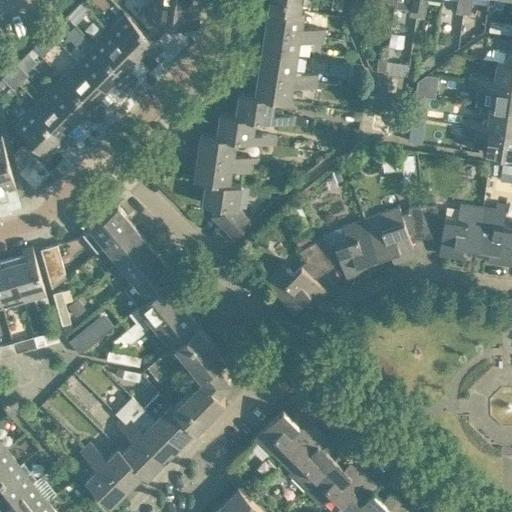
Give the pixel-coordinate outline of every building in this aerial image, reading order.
[(188,14),(189,2),(174,0),(149,0),(147,19),(161,21),(181,24),(195,38),(196,37),(197,30),(195,30),(197,16),(188,14)] [(269,0),(265,26),(307,32),(306,39),(323,42),(325,28),(302,24),(304,8),(300,7),(300,0),(269,0)] [(341,8),(342,0),(331,0),(331,7),(341,8)] [(378,9),(379,0),(365,0),(364,7),(378,9)] [(423,16),(425,0),(411,0),(409,14),(423,16)] [(457,0),(456,11),(470,13),(471,1),(488,3),(488,0),(457,0)] [(146,48),(153,55),(160,48),(154,40),(125,12),(109,29),(137,57),(146,48)] [(489,29),(511,32),(511,22),(490,19),(489,29)] [(184,42),(168,26),(161,33),(177,49),(184,42)] [(265,26),(262,48),(297,54),(300,38),(306,39),(307,32),(265,26)] [(51,30),(49,31),(55,37),(59,33),(53,27),(51,30)] [(149,70),(137,57),(109,29),(93,44),(129,79),(136,72),(141,78),(149,86),(157,78),(149,70)] [(160,48),(169,57),(177,49),(161,33),(154,40),(160,48)] [(511,38),(493,36),(492,45),(504,47),(502,60),(511,61),(511,38)] [(41,40),(33,47),(39,52),(46,45),(41,40)] [(129,79),(93,44),(78,60),(106,88),(114,79),(121,86),(129,79)] [(297,54),(262,48),(259,71),(300,77),(299,84),(316,87),(317,80),(318,73),(295,69),(297,54)] [(378,56),(376,69),(385,71),(385,70),(386,58),(387,57),(378,56)] [(106,88),(78,60),(62,75),(97,111),(104,103),(97,97),(106,88)] [(396,60),(395,72),(407,74),(408,62),(396,60)] [(511,61),(502,60),(497,60),(494,76),(488,75),(487,82),(511,85),(511,61)] [(165,70),(157,62),(149,70),(157,78),(165,70)] [(318,73),(317,80),(325,81),(327,71),(318,70),(318,73)] [(255,93),(274,96),(274,97),(290,99),(293,83),(299,84),(300,77),(259,71),(255,93)] [(469,86),(492,90),(490,105),(511,108),(511,85),(487,82),(488,75),(471,72),(469,86)] [(97,111),(62,75),(46,91),(74,119),(83,111),(90,118),(97,111)] [(416,84),(415,94),(428,96),(429,86),(416,84)] [(236,114),(255,116),(255,117),(294,123),(295,114),(272,111),(274,97),(274,96),(255,93),(239,90),(236,113),(236,114)] [(74,119),(46,91),(30,107),(65,142),(73,135),(66,128),(74,119)] [(128,92),(119,101),(127,109),(136,100),(128,92)] [(411,117),(424,119),(428,96),(415,94),(411,117)] [(118,118),(127,109),(119,101),(110,110),(118,118)] [(511,108),(490,105),(488,117),(484,117),(481,120),(480,127),(511,131),(511,108)] [(52,142),(58,149),(65,142),(30,107),(14,123),(42,151),(52,142)] [(255,116),(236,114),(236,113),(220,111),(217,133),(217,134),(236,137),(275,143),(276,134),(253,131),(255,117),(255,116)] [(451,118),(450,129),(485,135),(483,151),(511,155),(511,131),(480,127),(481,120),(464,117),(464,120),(451,118)] [(96,123),(87,132),(95,140),(104,131),(96,123)] [(198,154),(239,160),(238,167),(255,170),(257,156),(234,152),(236,137),(217,134),(217,133),(201,131),(198,154)] [(87,149),(95,140),(87,132),(78,141),(87,149)] [(2,137),(0,137),(0,179),(3,178),(5,188),(15,185),(2,137)] [(415,152),(402,154),(404,168),(405,183),(418,182),(415,152)] [(229,182),(229,181),(232,166),(238,167),(239,160),(198,154),(194,177),(206,179),(206,178),(229,182)] [(50,171),(34,155),(26,163),(42,178),(50,171)] [(65,155),(55,164),(64,172),(73,163),(65,155)] [(489,161),(488,171),(497,172),(498,162),(489,161)] [(35,186),(42,178),(26,163),(19,170),(35,186)] [(500,178),(511,180),(511,164),(502,163),(500,178)] [(338,185),(334,175),(326,178),(329,187),(338,185)] [(247,191),(248,184),(229,181),(229,182),(206,178),(206,179),(203,201),(213,203),(212,215),(234,238),(251,220),(237,207),(240,190),(247,191)] [(420,196),(421,203),(425,236),(441,234),(439,252),(462,256),(464,244),(476,246),(482,206),(458,202),(456,218),(436,215),(433,203),(432,195),(420,196)] [(6,198),(0,199),(0,214),(10,212),(6,198)] [(495,206),(483,204),(482,206),(476,246),(489,248),(487,260),(511,263),(511,258),(511,225),(503,224),(507,202),(496,200),(495,206)] [(97,250),(105,244),(132,222),(118,203),(82,232),(97,250)] [(416,255),(410,237),(425,236),(421,203),(408,203),(409,210),(401,213),(398,205),(364,217),(378,256),(390,251),(394,263),(416,255)] [(323,235),(310,243),(327,269),(341,260),(347,279),(370,271),(366,260),(378,256),(364,217),(342,224),(347,239),(329,245),(323,235)] [(105,244),(119,262),(147,239),(132,222),(105,244)] [(309,241),(304,230),(292,235),(297,246),(309,241)] [(119,262),(133,278),(134,280),(161,257),(147,239),(119,262)] [(41,246),(43,255),(51,283),(65,272),(57,242),(41,246)] [(328,291),(314,277),(327,269),(310,243),(300,249),(306,260),(292,274),(281,262),(264,279),(293,308),(303,299),(311,307),(328,291)] [(23,252),(12,256),(24,299),(34,296),(37,308),(49,304),(32,245),(22,248),(23,252)] [(0,296),(2,305),(24,299),(12,256),(0,258),(0,296)] [(140,287),(130,295),(138,304),(138,305),(148,296),(148,297),(166,282),(167,283),(176,275),(161,257),(134,280),(140,287)] [(122,334),(128,342),(154,323),(153,322),(180,300),(167,283),(166,282),(148,297),(148,296),(138,305),(138,304),(129,312),(137,322),(122,334)] [(53,291),(57,305),(66,303),(62,289),(53,291)] [(153,322),(154,323),(168,340),(171,338),(173,340),(197,321),(180,300),(153,322)] [(72,327),(66,303),(57,305),(65,333),(72,327)] [(103,312),(76,333),(69,339),(79,352),(86,347),(113,324),(103,312)] [(202,376),(174,404),(174,405),(196,427),(225,397),(218,390),(231,378),(228,375),(218,362),(226,356),(197,321),(173,340),(202,376)] [(56,329),(43,333),(34,335),(37,345),(59,339),(56,329)] [(34,335),(26,337),(12,341),(15,351),(37,345),(34,335)] [(12,341),(0,344),(0,355),(15,351),(12,341)] [(158,380),(170,371),(165,365),(175,356),(168,348),(146,366),(158,380)] [(106,357),(123,361),(125,352),(108,349),(106,357)] [(139,364),(141,355),(125,352),(123,361),(139,364)] [(139,379),(141,370),(124,367),(122,376),(139,379)] [(155,417),(154,418),(180,443),(196,427),(174,405),(174,404),(159,389),(143,404),(149,411),(155,417)] [(265,457),(274,467),(282,459),(317,425),(301,408),(292,416),(283,407),(254,437),(270,452),(265,457)] [(139,425),(134,430),(163,459),(180,443),(154,418),(155,417),(149,411),(137,423),(139,425)] [(117,422),(123,428),(133,418),(127,412),(117,422)] [(123,428),(133,439),(123,449),(122,450),(143,471),(147,475),(163,459),(134,430),(139,425),(137,423),(133,418),(123,428)] [(325,449),(334,441),(317,425),(282,459),(291,468),(288,471),(305,487),(334,458),(325,449)] [(90,440),(80,450),(87,456),(96,446),(90,440)] [(103,453),(98,457),(127,487),(143,471),(122,450),(123,449),(118,445),(107,457),(103,453)] [(0,479),(24,461),(22,459),(18,463),(5,446),(0,450),(0,479)] [(103,453),(96,446),(87,456),(97,467),(85,478),(110,503),(127,487),(98,457),(103,453)] [(343,467),(334,458),(305,487),(321,504),(332,493),(351,511),(374,489),(378,485),(352,459),(343,467)] [(0,507),(2,506),(38,478),(24,461),(0,479),(0,507)] [(47,500),(52,496),(38,478),(2,506),(6,511),(30,511),(47,499),(47,500)] [(81,501),(89,494),(80,485),(73,492),(81,501)] [(263,511),(264,511),(237,485),(219,503),(228,511),(263,511)] [(400,511),(407,506),(391,490),(382,498),(374,489),(351,511),(400,511)] [(56,511),(47,500),(47,499),(30,511),(56,511)] [(228,511),(219,503),(210,511),(228,511)]
